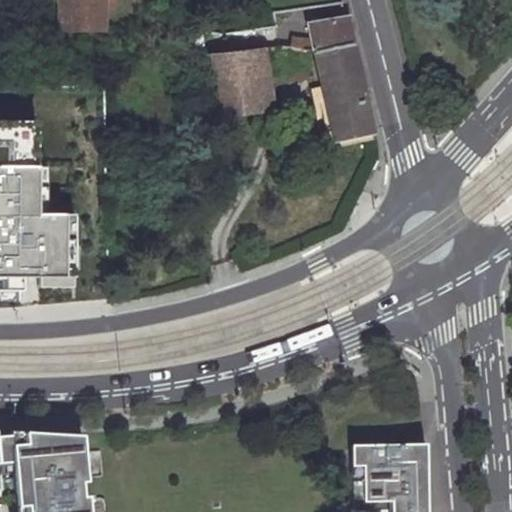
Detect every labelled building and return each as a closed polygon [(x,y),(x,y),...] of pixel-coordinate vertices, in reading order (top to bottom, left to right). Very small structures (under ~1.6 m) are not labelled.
[(54,0),(54,33),(96,33),(97,14),(97,0),(54,0)] [(107,14),(107,0),(97,0),(97,14),(107,14)] [(301,22),(305,38),(307,50),(350,42),(345,14),(301,22)] [(307,50),(305,38),(288,36),(286,46),(307,50)] [(268,48),(203,51),(207,115),(271,112),(268,48)] [(32,119),(0,119),(0,288),(15,288),(20,288),(19,274),(35,274),(70,274),(70,212),(43,212),(33,212),(33,164),(32,119)] [(43,164),(33,164),(33,212),(43,212),(43,164)] [(70,274),(35,274),(36,288),(70,288),(70,274)] [(0,305),(15,305),(15,288),(0,288),(0,305)] [(0,434),(0,460),(12,459),(13,470),(16,511),(87,511),(86,494),(81,494),(80,479),(85,479),(81,433),(9,430),(9,434),(0,434)] [(424,511),(423,445),(348,446),(350,503),(388,502),(388,511),(424,511)] [(0,460),(0,471),(13,470),(12,459),(0,460)]
